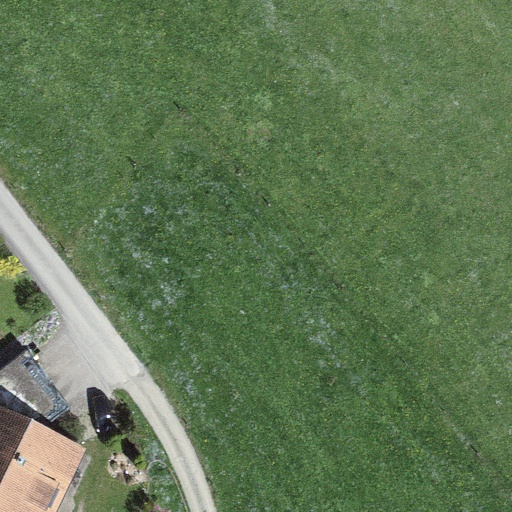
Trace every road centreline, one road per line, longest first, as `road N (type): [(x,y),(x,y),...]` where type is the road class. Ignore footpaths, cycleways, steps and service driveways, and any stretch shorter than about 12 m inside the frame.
road 1 (residential): [(133,376),(0,201)]
road 2 (track): [(204,511),(170,427),(133,376)]
